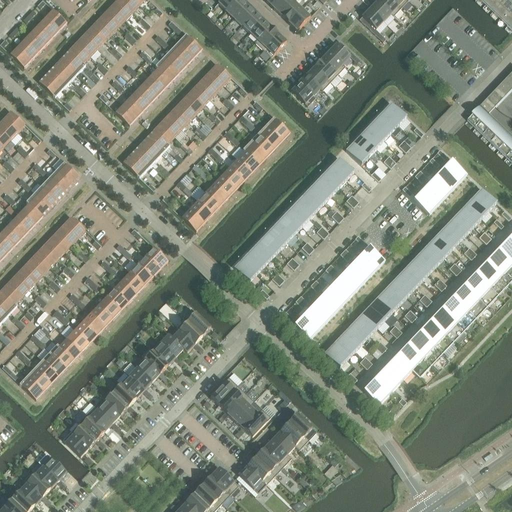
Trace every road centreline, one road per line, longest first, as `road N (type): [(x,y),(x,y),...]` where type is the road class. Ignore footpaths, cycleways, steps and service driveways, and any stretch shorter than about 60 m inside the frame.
road 1 (residential): [(259,323),(511,58)]
road 2 (residential): [(80,511),(259,323)]
road 3 (residential): [(428,509),(369,425),(259,323)]
road 4 (residential): [(0,364),(143,211)]
road 5 (residential): [(259,323),(143,211)]
road 6 (residential): [(168,17),(60,131)]
road 7 (residential): [(143,211),(252,98)]
